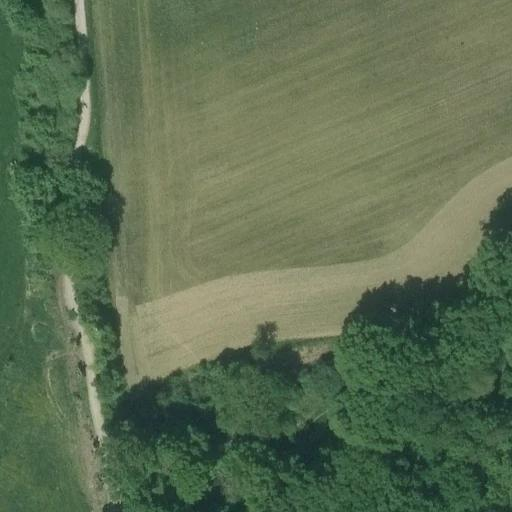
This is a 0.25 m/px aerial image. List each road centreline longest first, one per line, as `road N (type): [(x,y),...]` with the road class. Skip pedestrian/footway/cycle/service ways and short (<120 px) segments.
road 1 (track): [(112,511),(68,279),(83,132),(81,0)]
road 2 (unknown): [(319,511),(350,398),(369,381),(511,318)]
